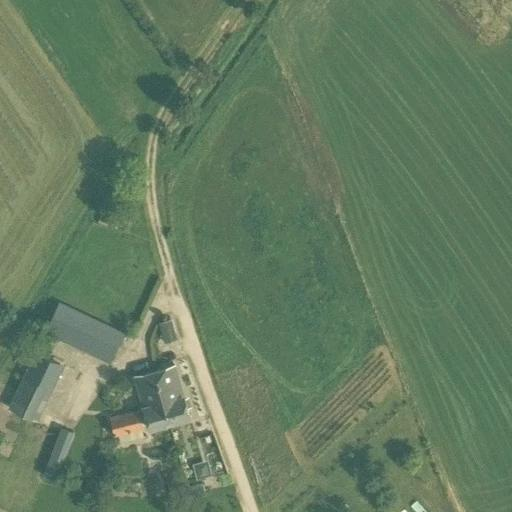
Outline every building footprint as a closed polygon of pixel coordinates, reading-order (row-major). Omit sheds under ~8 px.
[(110,361),(123,334),(58,302),(45,329),(110,361)] [(165,338),(176,335),(172,319),(160,323),(165,338)] [(38,421),(64,365),(35,352),(9,408),(38,421)] [(156,372),(170,423),(189,418),(183,394),(176,367),(156,372)] [(150,429),(170,423),(156,372),(136,378),(150,429)] [(115,436),(142,429),(137,410),(110,417),(115,436)] [(55,480),(74,432),(62,427),(54,446),(38,440),(27,468),(55,480)] [(197,479),(212,475),(208,460),(193,464),(197,479)]
